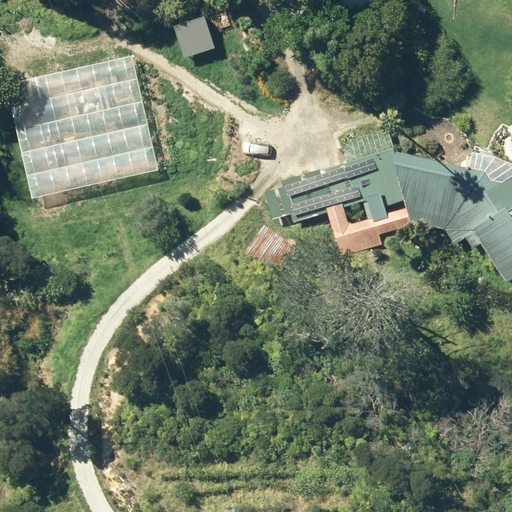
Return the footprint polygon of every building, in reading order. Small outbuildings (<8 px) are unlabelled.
[(337,0),(343,15),(384,0),(337,0)] [(139,28),(183,186),(279,159),(235,1),(139,28)] [(8,85),(39,221),(164,194),(135,57),(8,85)] [(296,223),(342,210),(339,204),(391,187),(389,197),(429,205),(457,245),(477,233),(509,283),(511,281),(511,178),(505,183),(492,179),(486,171),(399,150),(398,155),(396,149),(285,180),(296,223)] [(251,250),(252,240),(238,239),(237,249),(251,250)]
